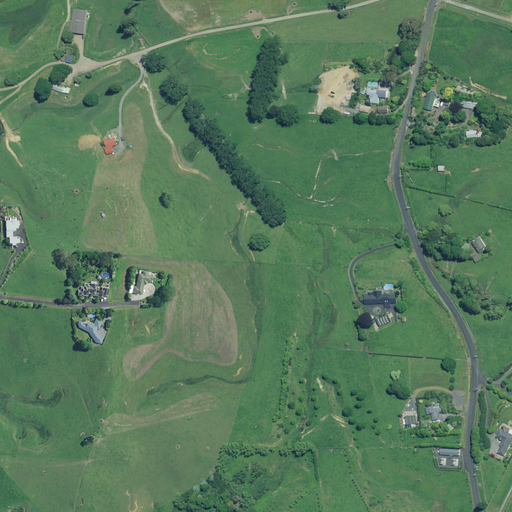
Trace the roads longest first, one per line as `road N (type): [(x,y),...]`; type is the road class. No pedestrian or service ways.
road 1 (unclassified): [(433,0),(395,173),(422,262),(474,360),(469,444),(479,511)]
road 2 (residential): [(0,296),(138,302)]
